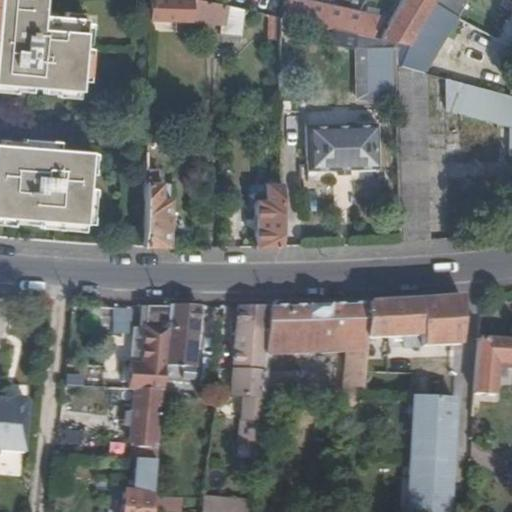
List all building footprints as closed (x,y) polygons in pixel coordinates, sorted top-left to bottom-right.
[(41,0),(0,0),(0,81),(82,87),(89,16),(41,13),(41,0)] [(216,3),(202,0),(153,0),(153,19),(224,21),(224,31),(257,32),(257,11),(242,8),(224,4),(216,3)] [(271,0),(264,13),(269,14),(280,16),(289,0),(271,0)] [(289,0),(280,16),(381,37),(393,17),(359,10),(307,0),(289,0)] [(307,0),(359,10),(364,0),(307,0)] [(381,37),(393,40),(410,43),(435,0),(402,0),(393,17),(381,37)] [(435,0),(410,43),(393,40),(394,50),(394,62),(423,69),(464,0),(463,0),(435,0)] [(280,16),(269,14),(268,37),(280,38),(280,16)] [(394,62),(394,50),(367,49),(367,95),(395,96),(394,62)] [(423,69),(394,62),(395,96),(399,220),(425,219),(423,69)] [(511,93),(508,92),(442,74),(441,106),(505,126),(507,152),(511,151),(511,93)] [(378,166),(377,122),(307,124),(308,167),(378,166)] [(152,123),(152,144),(169,144),(169,123),(152,123)] [(280,125),(264,124),(263,144),(280,144),(280,125)] [(90,147),(0,140),(0,214),(88,220),(90,147)] [(163,181),(149,180),(147,243),(170,244),(171,198),(163,197),(163,181)] [(282,245),(281,183),(265,183),(265,199),(257,199),(258,245),(282,245)] [(425,219),(399,220),(400,243),(426,240),(425,219)] [(457,346),(458,299),(439,301),(368,305),(365,333),(419,334),(419,346),(457,346)] [(365,333),(368,305),(353,306),(269,307),(264,354),(348,352),(343,410),(359,413),(360,396),(365,333)] [(170,307),(142,306),(140,328),(146,329),(143,365),(134,365),(130,390),(138,390),(162,391),(164,366),(170,307)] [(194,366),(199,307),(170,307),(164,366),(194,366)] [(264,354),(269,307),(237,307),(231,395),(245,397),(253,397),(252,405),(260,405),(264,354)] [(146,329),(140,328),(138,328),(134,365),(143,365),(146,329)] [(511,342),(476,340),(472,394),(493,396),(495,363),(511,364),(511,342)] [(82,366),(82,388),(102,388),(102,366),(82,366)] [(136,461),(155,462),(162,391),(138,390),(131,461),(136,461)] [(0,398),(0,447),(24,450),(29,397),(25,393),(9,391),(5,395),(5,399),(0,398)] [(419,440),(422,396),(415,395),(411,439),(419,440)] [(359,413),(358,426),(373,426),(375,397),(360,396),(359,413)] [(412,511),(448,511),(451,482),(442,481),(445,438),(454,439),(457,399),(422,396),(419,440),(411,439),(408,475),(416,476),(412,511)] [(253,397),(245,397),(240,445),(256,446),(260,405),(252,405),(253,397)] [(451,482),(454,439),(445,438),(442,481),(451,482)] [(150,511),(155,462),(136,461),(132,492),(123,492),(121,511),(150,511)] [(412,511),(416,476),(408,475),(404,511),(412,511)] [(205,498),(203,511),(249,511),(250,502),(205,498)]
